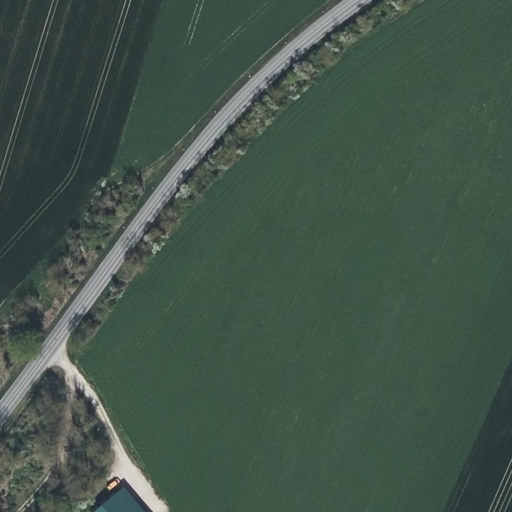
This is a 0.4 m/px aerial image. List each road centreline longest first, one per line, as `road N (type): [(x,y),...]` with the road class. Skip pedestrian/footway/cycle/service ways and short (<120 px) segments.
road 1 (secondary): [(0,416),(234,105),(358,0)]
road 2 (track): [(13,511),(65,443),(65,361),(48,345)]
